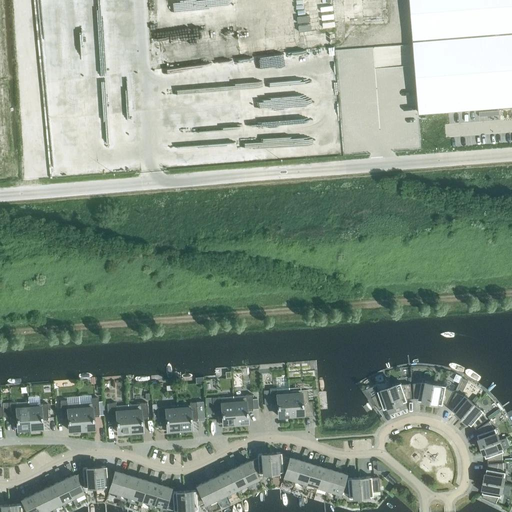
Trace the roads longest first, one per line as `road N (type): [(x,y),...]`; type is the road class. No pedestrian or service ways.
road 1 (unknown): [(0,335),(511,293)]
road 2 (unclassified): [(0,193),(511,155)]
road 3 (residential): [(381,453),(336,453),(270,438),(173,469),(96,451),(0,483)]
road 4 (unknown): [(146,86),(318,72),(330,168)]
road 5 (unknown): [(46,0),(59,189)]
road 6 (unknown): [(109,0),(119,184)]
road 7 (residential): [(447,496),(462,487),(464,454),(441,424),(408,420),(388,428),(381,453)]
